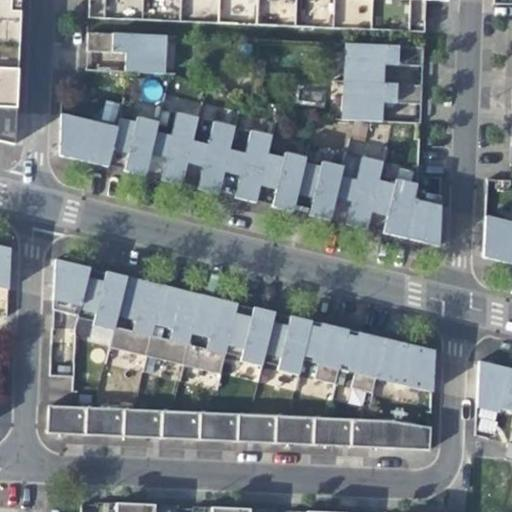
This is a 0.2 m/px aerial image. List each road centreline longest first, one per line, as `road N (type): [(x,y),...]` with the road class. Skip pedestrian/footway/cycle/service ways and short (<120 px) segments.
road 1 (residential): [(23,464),(421,482),(440,475),(451,459),(455,305)]
road 2 (residential): [(33,206),(455,305)]
road 3 (residential): [(455,305),(469,0)]
road 4 (residential): [(33,206),(23,464)]
road 5 (residential): [(42,0),(33,206)]
